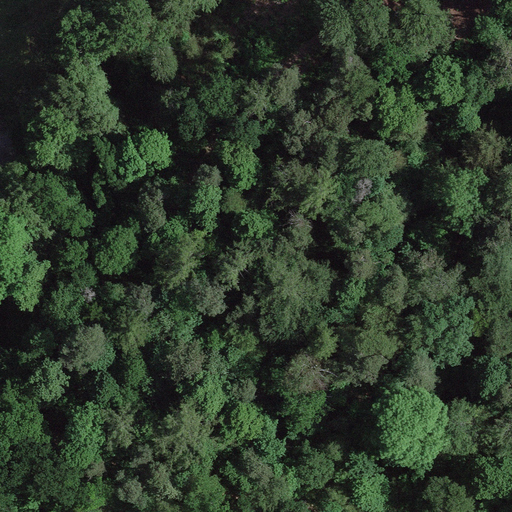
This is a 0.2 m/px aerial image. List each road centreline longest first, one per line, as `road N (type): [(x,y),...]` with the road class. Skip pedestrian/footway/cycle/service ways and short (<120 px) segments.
road 1 (track): [(109,0),(35,140),(0,172)]
road 2 (track): [(81,496),(32,445),(0,383)]
